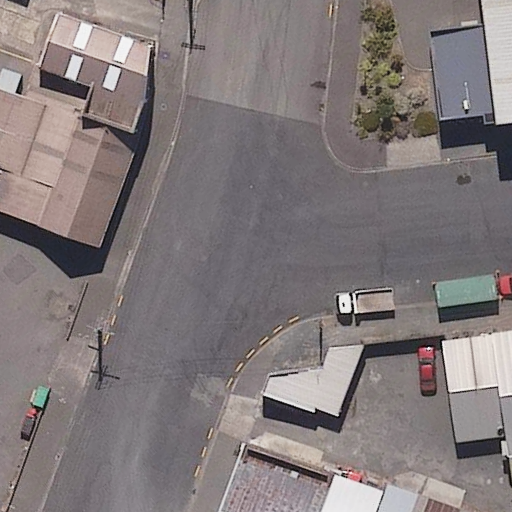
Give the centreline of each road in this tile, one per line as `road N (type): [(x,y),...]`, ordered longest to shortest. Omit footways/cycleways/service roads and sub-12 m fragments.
road 1 (unclassified): [(232,236),(126,511)]
road 2 (unclassified): [(232,236),(511,207)]
road 3 (unclassified): [(262,0),(232,236)]
